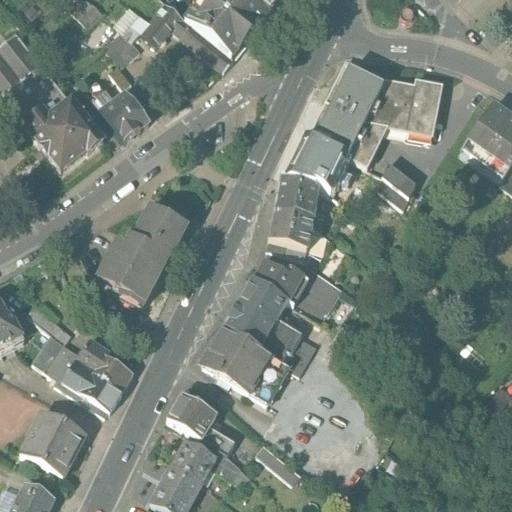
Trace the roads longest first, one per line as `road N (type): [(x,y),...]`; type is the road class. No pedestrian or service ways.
road 1 (primary): [(96,511),(291,96)]
road 2 (residential): [(291,96),(264,84),(237,88),(97,197),(0,256)]
road 3 (residential): [(511,77),(433,44),(322,37)]
